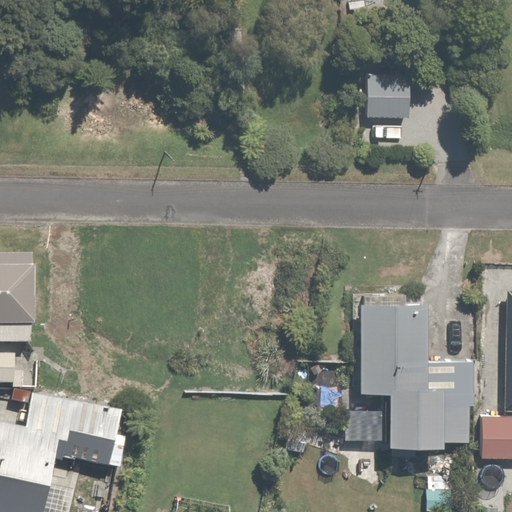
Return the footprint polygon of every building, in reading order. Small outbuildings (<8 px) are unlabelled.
[(414,69),(370,68),(369,115),(413,115),(414,69)] [(0,343),(33,344),(33,328),(37,328),(37,270),(33,270),(34,255),(0,254),(0,343)] [(471,359),(434,359),(434,302),(363,301),(362,394),(392,394),(392,448),(442,449),(442,438),(471,439),(471,419),(471,359)] [(511,313),(499,313),(499,351),(487,351),(487,390),(508,390),(508,362),(511,361),(511,313)] [(17,348),(0,347),(0,385),(17,385),(17,348)] [(28,436),(0,430),(0,511),(47,511),(58,456),(115,467),(125,414),(35,398),(28,436)] [(511,410),(482,410),(482,458),(511,457),(511,410)] [(308,423),(289,423),(288,448),(307,449),(308,423)] [(456,476),(435,476),(435,487),(429,487),(429,509),(432,509),(431,511),(461,511),(462,498),(456,498),(456,476)] [(232,511),(234,503),(179,494),(175,511),(232,511)]
